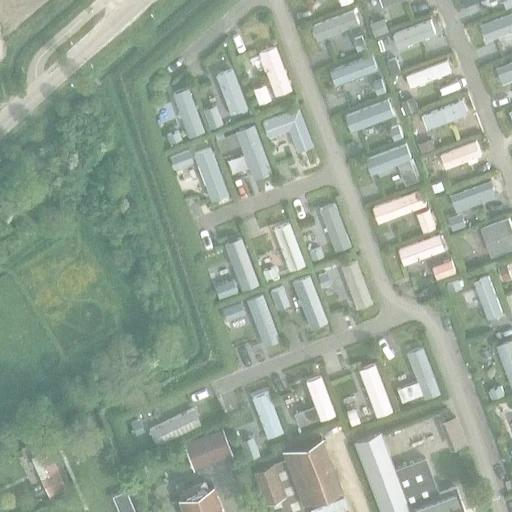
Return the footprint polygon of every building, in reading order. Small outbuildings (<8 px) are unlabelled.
[(317,36),(319,38),(358,23),(353,9),(314,23),(313,26),(317,36)] [(511,10),(472,26),(477,39),(511,25),(511,10)] [(388,27),(383,13),(370,17),(375,31),(388,27)] [(429,18),(392,33),(397,46),(434,32),(429,18)] [(358,50),(365,47),(361,36),(354,39),(358,50)] [(275,44),(257,50),(273,93),(291,86),(275,44)] [(335,78),(338,82),(376,68),(371,54),(333,68),(333,73),(335,78)] [(447,58),(406,74),(410,85),(451,69),(447,58)] [(511,61),(486,71),(491,84),(511,76),(511,61)] [(220,86),(230,112),(246,106),(236,80),(235,80),(231,68),(216,74),(221,85),(220,86)] [(373,82),(377,93),(385,90),(381,79),(373,82)] [(257,101),(270,97),(264,82),(252,87),(257,101)] [(171,92),(187,135),(202,129),(186,87),(171,92)] [(394,109),(389,93),(344,109),(352,125),(394,109)] [(463,98),(422,113),(427,126),(468,111),(463,98)] [(288,127),(296,148),(311,143),(297,106),(262,120),(268,135),(288,127)] [(511,108),(502,113),(507,126),(511,123),(511,108)] [(210,126),(221,122),(218,115),(207,119),(210,126)] [(270,169),(253,123),(235,129),(252,176),(270,169)] [(390,127),(394,139),(402,136),(398,125),(390,127)] [(166,133),(169,142),(180,137),(177,129),(166,133)] [(430,133),(417,138),(417,139),(412,141),(416,152),(421,150),(422,151),(434,146),(430,133)] [(219,150),(229,147),(224,135),(215,139),(219,150)] [(475,139),(440,152),(446,166),(468,158),(469,161),(478,158),(476,155),(481,153),(475,139)] [(397,162),(405,182),(417,178),(409,157),(410,157),(405,142),(366,157),(371,171),(397,162)] [(193,153),(210,199),(227,193),(209,147),(193,153)] [(169,155),(173,167),(181,164),(177,152),(169,155)] [(492,179),(448,195),(453,208),(478,199),(480,204),(488,201),(486,196),(497,192),(492,179)] [(420,188),(373,206),(379,221),(426,203),(420,188)] [(319,208),(334,249),(349,244),(334,202),(319,208)] [(460,212),(446,217),(452,232),(465,227),(460,212)] [(511,226),(508,216),(481,226),(491,254),(511,247),(511,226)] [(423,231),(434,227),(432,219),(420,223),(423,231)] [(303,263),(288,222),(273,227),(289,269),(303,263)] [(438,233),(398,248),(404,263),(443,248),(438,233)] [(241,287),(257,281),(240,236),(224,242),(241,287)] [(322,254),(320,247),(308,251),(311,258),(322,254)] [(454,270),(450,258),(441,261),(446,273),(454,270)] [(340,265),(356,306),(371,300),(355,259),(340,265)] [(265,277),(276,273),(274,266),(262,270),(265,277)] [(321,285),(329,283),(325,271),(317,274),(321,285)] [(487,316),(503,310),(488,273),(473,279),(487,316)] [(292,280),(309,325),(326,319),(308,274),(292,280)] [(236,289),(232,278),(225,281),(229,292),(236,289)] [(281,285),(270,289),(272,297),(284,292),(281,285)] [(246,298),(263,343),(278,337),(261,292),(246,298)] [(221,307),(225,319),(233,316),(228,304),(221,307)] [(511,388),(511,340),(511,339),(496,345),(511,388)] [(397,389),(401,400),(422,392),(423,397),(439,391),(422,347),(417,348),(411,350),(407,353),(417,381),(397,389)] [(358,369),(375,414),(391,408),(374,363),(358,369)] [(297,424),(319,417),(333,412),(320,374),(305,379),(314,404),(293,411),(297,424)] [(491,397),(504,392),(501,384),(488,389),(491,397)] [(252,397),(267,436),(282,430),(267,391),(252,397)] [(508,413),(504,401),(492,405),(496,417),(508,413)] [(358,420),(353,409),(346,412),(350,423),(358,420)] [(204,431),(216,457),(233,450),(222,423),(204,431)] [(401,488),(393,468),(379,431),(354,440),(376,498),(401,488)] [(319,432),(281,448),(301,502),(340,487),(319,432)] [(247,458),(258,454),(256,446),(244,451),(247,458)] [(424,456),(393,468),(401,488),(376,498),(381,511),(394,511),(407,507),(409,511),(465,511),(455,486),(437,493),(424,456)] [(222,511),(213,486),(179,499),(183,511),(222,511)] [(347,511),(342,497),(313,508),(314,511),(347,511)]
